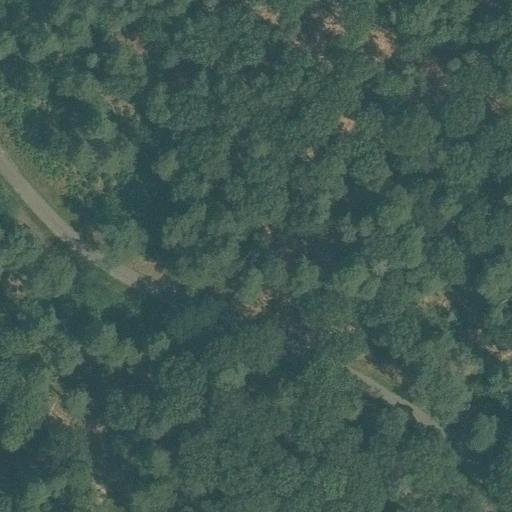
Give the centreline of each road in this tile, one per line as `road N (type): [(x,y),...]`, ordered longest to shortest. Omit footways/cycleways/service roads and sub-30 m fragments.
road 1 (unclassified): [(511,502),(391,402),(81,250),(0,163)]
road 2 (track): [(181,511),(217,488),(350,453),(410,417)]
road 3 (unknown): [(132,511),(102,474),(0,465)]
